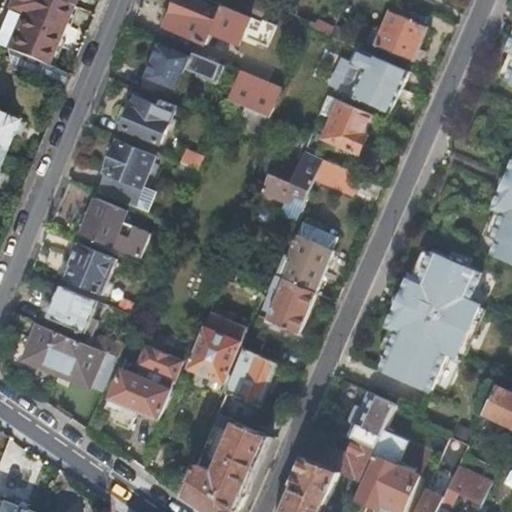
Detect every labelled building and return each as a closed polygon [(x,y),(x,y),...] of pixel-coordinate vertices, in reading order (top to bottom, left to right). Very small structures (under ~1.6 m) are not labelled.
[(70,3),(61,0),(20,0),(2,45),(42,62),(45,63),(70,3)] [(234,8),(229,6),(227,12),(198,0),(178,0),(174,11),(168,28),(213,46),(218,35),(244,45),(256,17),(234,8)] [(262,20),(268,3),(259,0),(237,0),(234,8),(256,17),(262,20)] [(377,44),(415,60),(429,27),(390,11),(377,44)] [(330,35),(334,26),(317,18),(315,24),(310,22),(309,25),(330,35)] [(145,77),(159,83),(178,90),(191,55),(159,42),(146,76),(145,77)] [(500,77),(506,80),(511,65),(511,52),(510,52),(500,77)] [(354,64),(346,60),(334,87),(392,112),(404,85),(391,79),(397,65),(375,55),(373,60),(358,54),(354,64)] [(45,63),(42,62),(35,77),(62,88),(69,73),(45,63)] [(233,73),(210,63),(205,77),(228,86),(233,73)] [(240,71),(231,104),(276,116),(284,83),(240,71)] [(131,85),(154,95),(159,83),(145,77),(146,76),(136,73),(131,85)] [(162,141),(177,104),(161,98),(159,104),(137,95),(133,106),(131,106),(130,108),(124,123),(123,125),(158,139),(162,141)] [(367,134),(374,116),(373,116),(352,107),(345,103),(339,116),(329,139),(342,144),(361,153),(369,135),(367,134)] [(117,120),(124,123),(130,108),(124,105),(117,120)] [(0,147),(2,149),(8,133),(10,133),(16,118),(0,111),(0,147)] [(154,149),(158,139),(123,125),(119,135),(154,149)] [(130,204),(144,210),(152,190),(143,186),(155,156),(118,140),(98,191),(101,192),(130,204)] [(198,167),(203,156),(185,149),(181,160),(198,167)] [(358,193),(366,176),(334,163),(326,159),(321,170),(319,176),(358,193)] [(309,200),(319,176),(321,170),(303,162),(294,182),(274,172),(264,195),(287,205),(292,193),(309,200)] [(495,208),(501,211),(511,186),(511,162),(508,172),(500,188),(492,206),(495,208)] [(499,185),(500,188),(508,172),(506,172),(504,173),(502,175),(500,176),(500,178),(499,179),(499,181),(499,183),(499,185)] [(511,186),(501,211),(502,212),(491,238),(496,240),(490,254),(511,262),(511,186)] [(129,209),(130,204),(101,192),(99,197),(98,196),(83,233),(114,246),(119,235),(126,238),(131,225),(124,222),(129,209)] [(484,234),(491,238),(502,212),(501,211),(495,208),(484,234)] [(300,235),(333,249),(338,238),(305,224),(300,235)] [(287,279),(318,293),(336,250),(333,249),(300,235),(290,258),(295,260),(287,279)] [(72,265),(66,278),(103,293),(118,258),(79,242),(70,264),(72,265)] [(420,276),(431,252),(424,249),(412,273),(418,276),(420,276)] [(465,340),(480,305),(481,303),(470,298),(482,272),(467,265),(470,258),(452,250),(449,258),(432,250),(431,252),(420,276),(418,276),(395,329),(396,330),(385,354),(379,368),(430,391),(447,352),(457,357),(458,355),(465,340)] [(155,269),(144,264),(138,278),(149,282),(155,269)] [(395,329),(418,276),(412,273),(409,272),(401,289),(401,290),(394,305),(385,325),(390,327),(395,329)] [(301,333),(318,293),(287,279),(269,319),(301,333)] [(62,284),(48,316),(87,332),(100,300),(100,299),(62,284)] [(401,290),(401,289),(399,289),(397,290),(396,291),(394,293),(393,295),(393,297),(392,300),(393,303),(394,305),(401,290)] [(117,307),(135,315),(140,303),(122,296),(117,307)] [(486,308),(480,305),(465,340),(458,355),(464,358),(486,308)] [(248,328),(212,313),(192,360),(188,368),(224,384),(248,328)] [(88,385),(103,350),(94,347),(39,324),(25,358),(88,385)] [(379,351),(385,354),(396,330),(395,329),(390,327),(379,351)] [(103,350),(117,357),(123,343),(100,334),(94,347),(103,350)] [(183,361),(147,345),(138,364),(142,366),(138,375),(121,368),(108,398),(105,405),(117,410),(113,422),(131,429),(135,419),(132,418),(136,410),(158,420),(171,389),(183,361)] [(261,406),(279,364),(259,355),(255,364),(251,362),(249,367),(241,363),(228,392),(261,406)] [(511,392),(510,392),(495,385),(483,412),(511,426),(511,392)] [(355,435),(357,436),(378,445),(385,429),(397,402),(370,390),(362,406),(356,403),(350,415),(361,420),(355,435)] [(238,421),(243,423),(248,410),(224,399),(219,412),(238,420),(238,421)] [(238,511),(253,479),(272,435),(243,423),(238,421),(238,420),(219,412),(214,422),(225,427),(227,422),(236,426),(216,471),(197,463),(184,494),(209,511),(238,511)] [(94,418),(89,427),(96,432),(102,424),(94,418)] [(385,429),(378,445),(373,455),(377,457),(359,497),(379,507),(382,500),(401,510),(418,474),(396,464),(407,439),(385,429)] [(378,445),(357,436),(348,455),(341,470),(308,455),(282,511),(323,511),(324,511),(341,472),(361,481),(373,455),(378,445)] [(341,470),(348,455),(314,440),(308,455),(341,470)] [(445,494),(438,507),(448,511),(476,511),(491,482),(458,466),(445,494)] [(414,511),(436,511),(438,507),(445,494),(433,489),(427,486),(414,511)] [(31,511),(0,499),(0,511),(31,511)]
